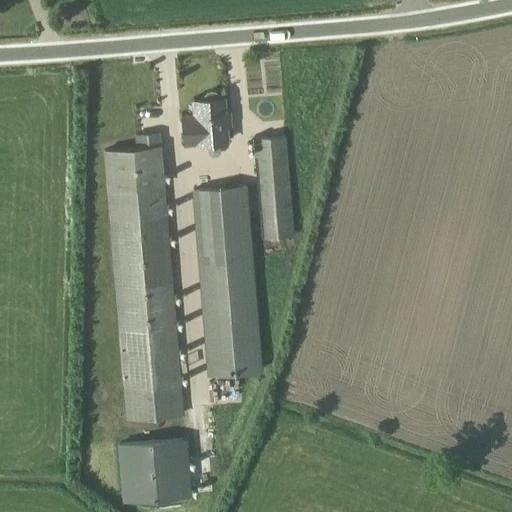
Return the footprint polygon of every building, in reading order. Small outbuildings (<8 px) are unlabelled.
[(218,93),(215,90),(210,89),(206,91),(203,94),(202,98),(194,99),(195,113),(183,115),(185,141),(197,139),(198,142),(226,139),(224,119),(229,119),(228,108),(223,108),(222,96),(220,97),(218,93)] [(186,444),(183,414),(160,131),(135,133),(136,145),(104,148),(129,450),(186,444)] [(253,135),(254,157),(255,173),(260,237),(294,233),(285,133),(253,135)] [(194,187),(210,372),(262,368),(245,183),(194,187)] [(122,501),(190,495),(188,465),(182,465),(132,470),(126,470),(119,471),(122,501)]
